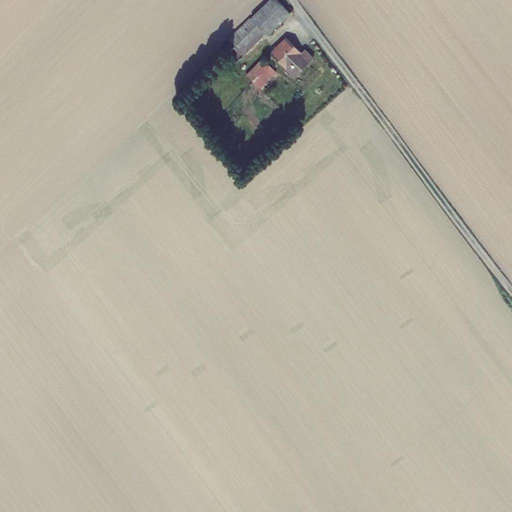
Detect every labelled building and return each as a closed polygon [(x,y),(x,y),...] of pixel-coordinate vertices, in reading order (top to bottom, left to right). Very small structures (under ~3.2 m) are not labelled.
[(291,13),(277,0),(270,0),(251,19),(266,34),(267,36),(291,13)] [(235,46),(244,56),(266,34),(251,19),(229,40),(235,46)] [(287,37),(271,53),(295,77),(311,61),(302,52),(287,37)] [(231,51),(240,60),(244,56),(235,46),(231,51)] [(314,58),(305,49),(302,52),(311,61),(314,58)] [(263,59),(247,75),(260,88),(276,72),(263,59)]
